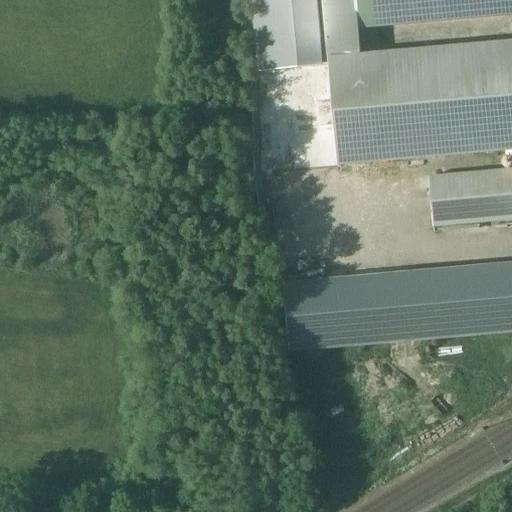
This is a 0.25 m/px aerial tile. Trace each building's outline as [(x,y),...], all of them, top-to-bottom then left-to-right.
[(268,0),(272,43),(321,39),(317,0),(268,0)] [(359,20),(356,0),(323,0),(326,36),(347,34),(347,21),(359,20)] [(511,0),(356,0),(359,20),(347,21),(347,34),(326,36),(329,60),(380,55),(377,27),(511,14),(511,0)] [(511,43),(380,55),(329,60),(338,167),(511,151),(511,43)] [(511,170),(430,178),(434,227),(511,220),(511,170)] [(275,200),(288,200),(287,186),(275,186),(275,200)] [(511,332),(511,264),(285,285),(291,351),(511,332)] [(350,488),(388,466),(382,456),(344,478),(350,488)]
